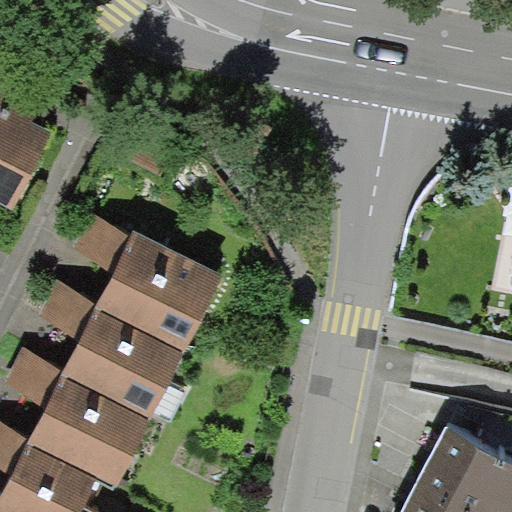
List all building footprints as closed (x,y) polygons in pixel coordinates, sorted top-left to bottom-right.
[(55,119),(0,93),(0,207),(11,212),(55,119)] [(139,238),(100,210),(81,252),(122,276),(104,303),(195,351),(229,283),(139,238)] [(103,309),(64,281),(45,324),(86,347),(68,375),(159,422),(193,355),(103,309)] [(70,379),(31,350),(12,393),(53,416),(35,444),(107,481),(126,491),(160,424),(70,379)] [(33,446),(0,422),(0,474),(16,484),(0,509),(0,511),(93,511),(107,481),(33,446)] [(511,511),(511,464),(446,429),(432,455),(405,508),(402,511),(511,511)]
